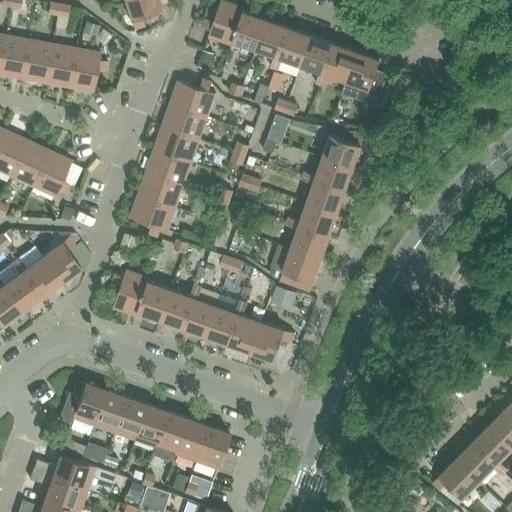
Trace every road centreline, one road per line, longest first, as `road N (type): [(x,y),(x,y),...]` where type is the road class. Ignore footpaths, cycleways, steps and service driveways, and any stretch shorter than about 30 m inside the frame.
road 1 (residential): [(80,336),(331,430)]
road 2 (residential): [(255,0),(429,55),(440,0)]
road 3 (tertiary): [(331,430),(365,332),(409,257)]
road 4 (residential): [(106,227),(158,57)]
road 5 (tertiary): [(409,257),(441,214),(511,148)]
road 6 (residential): [(2,511),(31,422),(9,384)]
road 7 (residential): [(511,334),(409,257)]
